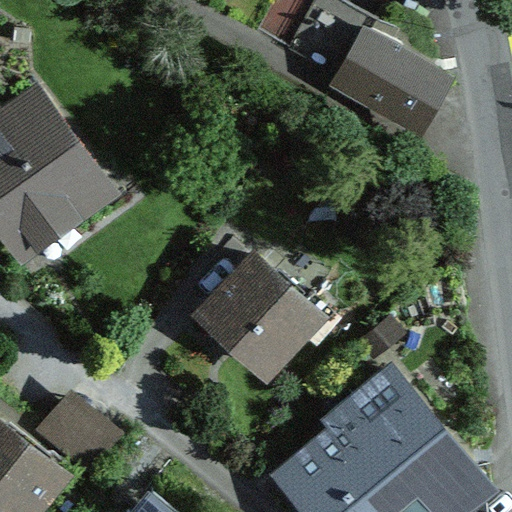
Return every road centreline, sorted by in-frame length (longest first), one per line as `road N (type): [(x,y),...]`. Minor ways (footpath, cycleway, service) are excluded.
road 1 (unknown): [(500,154),(180,0)]
road 2 (residential): [(263,511),(0,304)]
road 3 (residential): [(511,245),(500,154),(460,0)]
